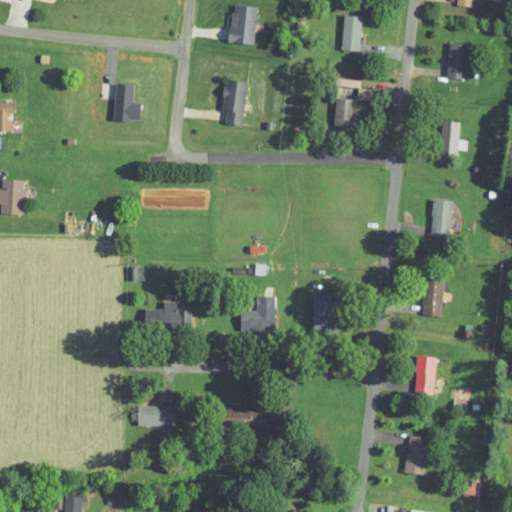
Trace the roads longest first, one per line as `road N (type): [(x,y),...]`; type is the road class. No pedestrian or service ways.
road 1 (residential): [(356,511),(413,0)]
road 2 (residential): [(397,157),(117,158)]
road 3 (residential): [(371,373),(116,366)]
road 4 (residential): [(184,49),(0,30)]
road 5 (residential): [(189,0),(172,157)]
